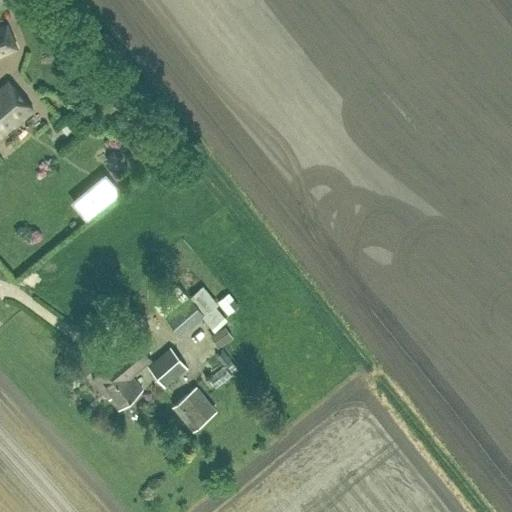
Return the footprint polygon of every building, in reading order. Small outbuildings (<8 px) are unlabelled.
[(0,53),(16,47),(6,23),(0,25),(0,53)] [(0,136),(32,109),(8,80),(0,86),(0,136)] [(177,283),(154,304),(165,315),(187,295),(177,283)] [(182,334),(202,316),(213,329),(226,318),(215,305),(217,303),(203,285),(185,300),(166,317),(182,334)] [(121,352),(116,357),(114,355),(90,376),(116,407),(141,386),(129,373),(150,356),(135,338),(120,350),(121,352)] [(162,383),(185,364),(168,344),(145,363),(162,383)] [(190,427),(213,408),(192,384),(170,403),(190,427)]
